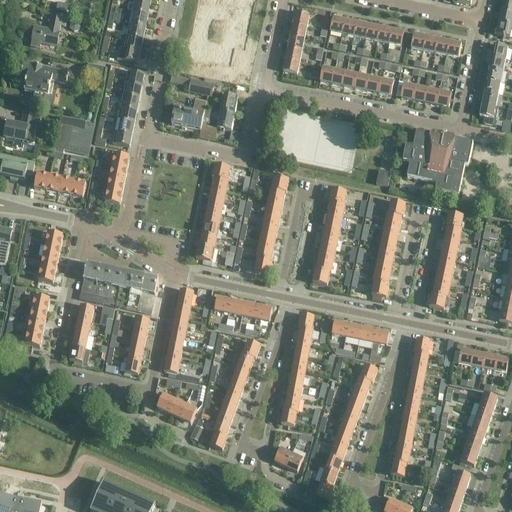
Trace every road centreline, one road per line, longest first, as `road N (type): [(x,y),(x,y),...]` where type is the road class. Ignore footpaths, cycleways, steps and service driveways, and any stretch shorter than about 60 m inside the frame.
road 1 (residential): [(149,393),(52,371),(82,225)]
road 2 (residential): [(395,322),(416,219),(434,222),(415,326)]
road 3 (residential): [(278,297),(299,195),(319,199),(299,301)]
road 4 (residential): [(458,130),(263,90)]
road 5 (residential): [(147,139),(248,159),(263,90)]
road 6 (residential): [(399,362),(350,488),(370,495)]
road 7 (residential): [(266,458),(245,451),(243,441),(285,331)]
road 8 (residential): [(147,139),(174,0)]
road 9 (residential): [(370,495),(380,489),(399,362)]
road 10 (residential): [(285,331),(266,458)]
